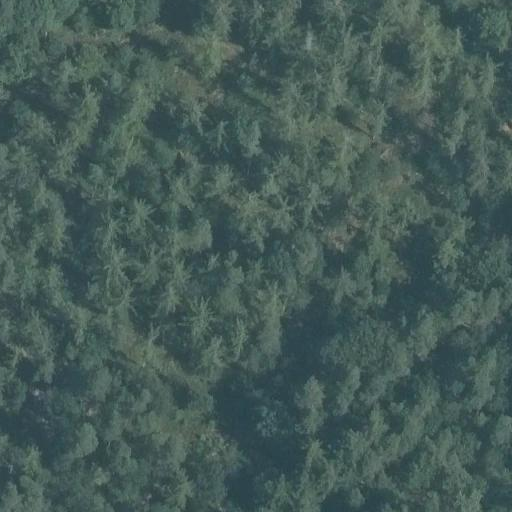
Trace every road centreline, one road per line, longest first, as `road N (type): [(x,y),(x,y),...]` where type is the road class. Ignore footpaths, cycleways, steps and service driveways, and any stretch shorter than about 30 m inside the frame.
road 1 (track): [(134,511),(511,240)]
road 2 (track): [(61,511),(0,293)]
